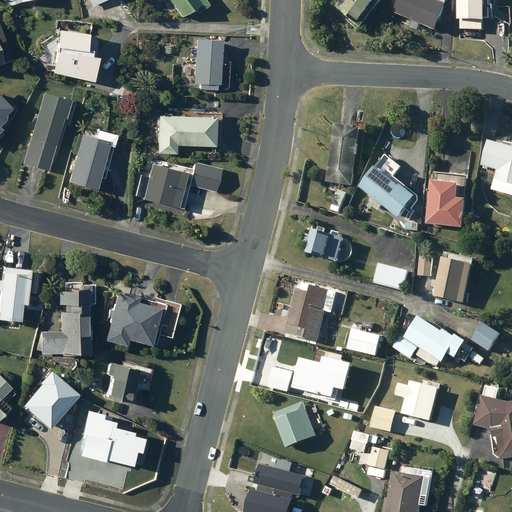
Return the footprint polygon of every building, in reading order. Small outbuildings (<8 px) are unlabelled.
[(170,0),(183,16),(194,8),(198,13),(210,4),(207,0),(170,0)] [(344,0),(338,7),(363,28),(385,3),(382,0),(344,0)] [(415,21),(412,28),(421,31),(424,24),(441,31),(451,6),(437,0),(403,0),(397,14),(415,21)] [(463,20),(463,29),(485,30),(485,21),(489,21),(489,18),(493,18),(493,8),(490,8),(490,0),(462,0),(462,19),(463,20)] [(0,26),(0,63),(12,59),(0,26)] [(92,55),(93,49),(88,49),(90,33),(58,29),(53,73),(93,81),(98,56),(92,55)] [(201,83),(201,88),(217,89),(217,84),(221,84),(223,40),(196,39),(194,83),(201,83)] [(43,92),(23,163),(49,170),(64,117),(66,118),(71,100),(43,92)] [(183,106),(180,109),(181,113),(183,115),(187,115),(189,112),(189,108),(186,106),(183,106)] [(216,116),(159,115),(158,153),(177,154),(177,145),(216,145),(216,116)] [(340,125),(330,182),(357,186),(367,130),(340,125)] [(82,133),(69,181),(97,189),(104,161),(108,162),(110,156),(106,155),(109,145),(114,146),(118,134),(98,128),(95,137),(82,133)] [(511,146),(491,140),(484,167),(500,171),(498,179),(511,182),(511,146)] [(402,152),(389,143),(384,150),(396,159),(402,152)] [(189,185),(217,191),(221,169),(194,163),(189,185)] [(153,164),(144,200),(179,208),(187,173),(153,164)] [(385,206),(402,219),(420,196),(405,184),(404,186),(378,166),(361,188),(374,198),(370,202),(381,211),(385,206)] [(464,185),(434,182),(429,224),(468,228),(471,200),(462,199),(464,185)] [(340,190),(332,208),(340,212),(349,194),(340,190)] [(407,223),(407,229),(420,231),(421,224),(407,223)] [(312,244),(309,254),(342,263),(349,239),(314,229),(312,236),(309,235),(307,243),(312,244)] [(423,257),(420,275),(434,277),(436,259),(423,257)] [(447,259),(437,296),(468,304),(469,298),(472,299),(473,294),(470,293),(477,267),(447,259)] [(411,272),(381,263),(375,283),(405,292),(411,272)] [(0,290),(2,290),(0,305),(0,317),(20,320),(22,303),(27,304),(31,269),(4,266),(2,280),(0,279),(0,290)] [(290,324),(293,325),(291,335),(321,342),(328,312),(335,314),(340,292),(306,283),(304,291),(299,289),(290,324)] [(73,290),(59,291),(60,304),(62,304),(63,311),(60,312),(61,331),(42,332),(43,353),(63,352),(64,356),(77,355),(77,354),(91,353),(90,339),(92,338),(91,326),(88,326),(88,315),(89,315),(88,304),(91,304),(90,284),(81,284),(81,288),(73,289),(73,290)] [(119,291),(105,339),(127,345),(129,338),(150,345),(161,308),(138,301),(139,297),(119,291)] [(402,337),(395,348),(413,359),(420,347),(446,364),(452,354),(460,359),(470,343),(460,336),(459,338),(447,330),(446,332),(422,317),(407,340),(402,337)] [(485,323),(475,340),(493,351),(503,335),(485,323)] [(350,349),(379,357),(384,337),(355,329),(350,349)] [(474,358),(483,365),(486,359),(477,353),(474,358)] [(113,375),(108,397),(131,403),(139,370),(110,362),(107,374),(113,375)] [(52,371),(24,405),(50,428),(79,394),(52,371)] [(0,409),(0,398),(11,387),(0,376),(0,416),(3,414),(0,409)] [(402,383),(399,395),(410,398),(406,414),(435,422),(443,389),(413,382),(412,386),(402,383)] [(355,388),(334,383),(331,398),(351,403),(355,388)] [(485,393),(480,412),(493,415),(498,397),(485,393)] [(277,414),(291,448),(319,436),(305,402),(277,414)] [(511,403),(499,405),(503,431),(499,431),(504,461),(511,459),(511,403)] [(373,428),(394,432),(398,412),(378,407),(373,428)] [(88,409),(81,437),(84,437),(80,455),(104,461),(105,458),(133,465),(137,450),(141,452),(144,437),(133,435),(134,431),(114,426),(115,421),(110,420),(111,416),(104,414),(104,413),(88,409)] [(357,440),(368,442),(370,435),(359,432),(357,440)] [(372,435),(370,442),(379,444),(381,437),(372,435)] [(372,466),(370,475),(387,479),(389,470),(388,470),(392,452),(376,448),(372,466)] [(263,470),(283,477),(289,463),(268,455),(263,470)] [(341,467),(338,474),(350,479),(353,473),(341,467)] [(425,511),(430,477),(398,473),(394,499),(387,498),(385,511),(425,511)] [(327,487),(324,492),(331,496),(334,490),(327,487)]
